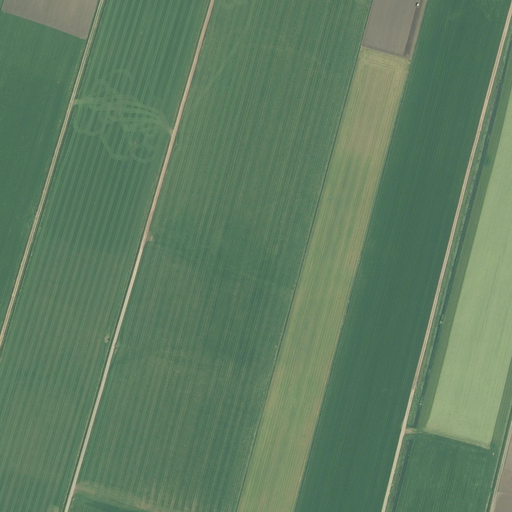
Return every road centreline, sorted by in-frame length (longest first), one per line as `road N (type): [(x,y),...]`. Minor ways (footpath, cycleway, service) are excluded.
road 1 (track): [(65,511),(213,0)]
road 2 (track): [(384,511),(511,3)]
road 3 (track): [(0,344),(102,0)]
